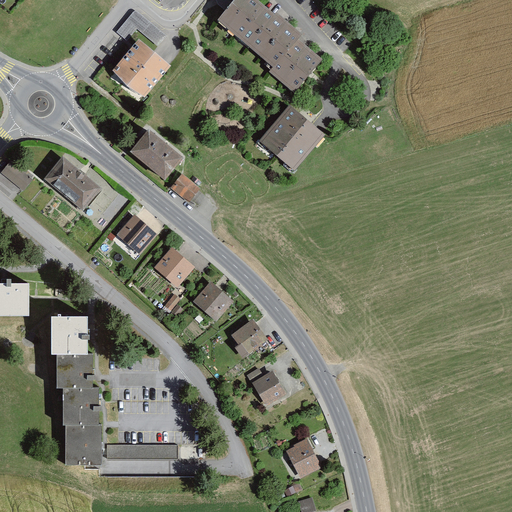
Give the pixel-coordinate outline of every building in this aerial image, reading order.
[(323,61),(250,0),(231,0),(213,21),(296,92),(323,61)] [(157,46),(165,36),(138,12),(135,11),(132,13),(117,32),(126,41),(137,28),(157,46)] [(169,68),(132,38),(104,72),(140,102),(169,68)] [(307,120),(290,105),(260,141),(294,170),(324,134),(307,120)] [(181,155),(142,126),(124,150),(164,179),(181,155)] [(99,187),(58,157),(39,182),(81,212),(99,187)] [(7,161),(0,174),(0,175),(25,188),(32,174),(7,161)] [(200,189),(182,174),(171,187),(189,202),(200,189)] [(157,234),(134,215),(117,234),(140,254),(157,234)] [(196,267),(171,245),(153,265),(177,287),(196,267)] [(234,300),(211,282),(194,303),(217,322),(234,300)] [(0,321),(29,322),(29,284),(0,283),(0,321)] [(90,356),(90,317),(66,317),(43,317),(43,357),(51,357),(90,356)] [(268,340),(253,319),(231,335),(239,345),(234,348),(242,359),(268,340)] [(56,390),(96,390),(96,356),(90,356),(51,357),(52,390),(56,390)] [(282,396),(264,367),(245,379),(262,408),(282,396)] [(96,428),(99,428),(99,390),(96,390),(56,390),(56,428),(58,428),(96,428)] [(59,465),(96,465),(96,428),(58,428),(59,465)] [(322,468),(308,440),(286,450),(300,479),(322,468)] [(188,450),(106,446),(105,476),(186,480),(188,450)] [(311,497),(299,500),(302,511),(314,508),(311,497)]
